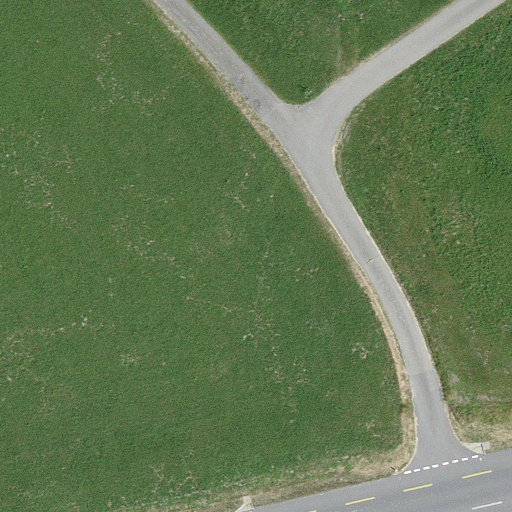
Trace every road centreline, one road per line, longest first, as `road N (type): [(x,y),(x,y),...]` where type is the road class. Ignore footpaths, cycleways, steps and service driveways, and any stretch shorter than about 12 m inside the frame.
road 1 (residential): [(432,511),(422,359),(304,139)]
road 2 (residential): [(304,139),(496,0)]
road 3 (residential): [(304,139),(165,0)]
